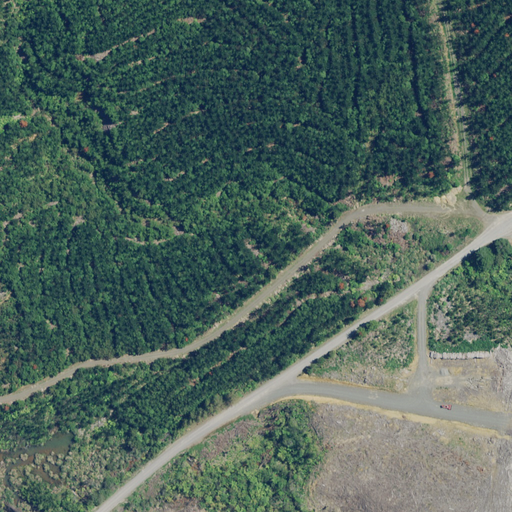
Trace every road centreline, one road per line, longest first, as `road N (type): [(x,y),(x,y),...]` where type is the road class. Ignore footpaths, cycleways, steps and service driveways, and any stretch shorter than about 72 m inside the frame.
road 1 (track): [(505,224),(466,206),(356,205),(189,346),(128,353),(0,397)]
road 2 (track): [(511,219),(240,404)]
road 3 (track): [(511,423),(330,389),(277,389),(240,404)]
road 4 (track): [(240,404),(96,511)]
road 5 (track): [(426,278),(423,406)]
